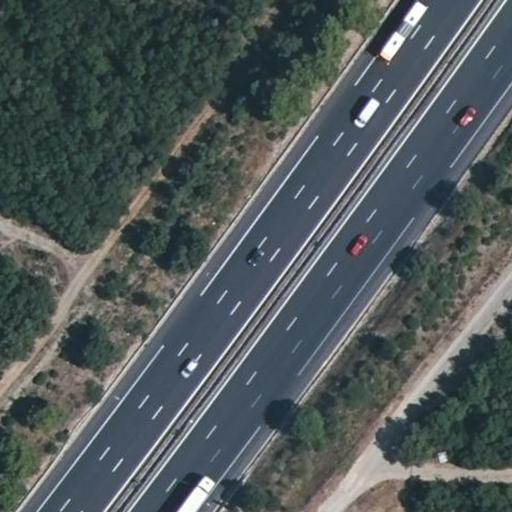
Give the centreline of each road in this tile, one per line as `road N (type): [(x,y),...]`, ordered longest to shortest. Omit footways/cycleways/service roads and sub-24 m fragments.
road 1 (motorway): [(446,0),(72,511)]
road 2 (motorway): [(157,511),(511,33)]
road 3 (track): [(0,388),(284,0)]
road 4 (track): [(324,511),(511,278)]
road 5 (track): [(511,475),(352,477)]
